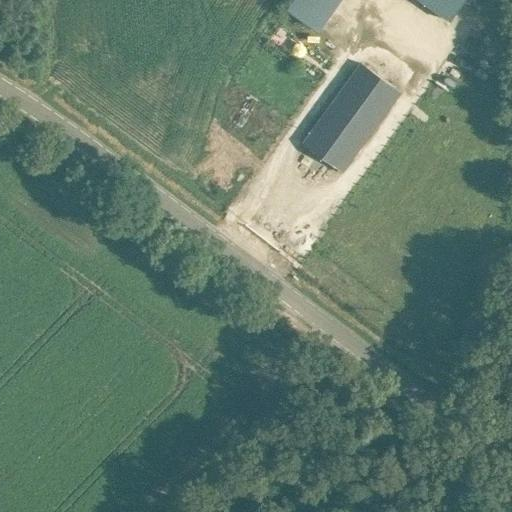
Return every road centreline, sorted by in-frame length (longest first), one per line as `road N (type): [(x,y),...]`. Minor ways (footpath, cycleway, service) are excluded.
road 1 (tertiary): [(511,464),(0,87)]
road 2 (unknown): [(257,272),(309,203),(357,166),(406,96),(387,38),(354,9)]
road 3 (unknown): [(171,511),(344,337)]
